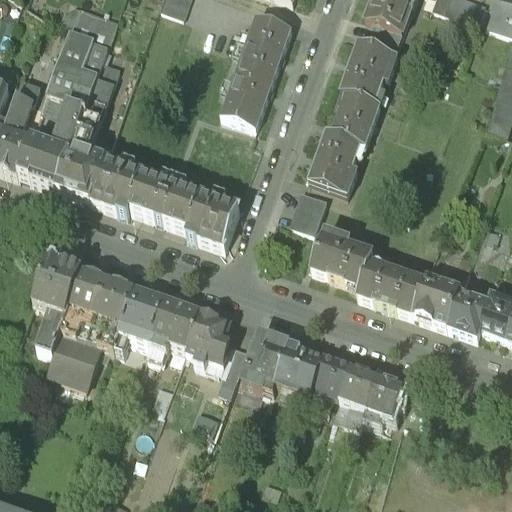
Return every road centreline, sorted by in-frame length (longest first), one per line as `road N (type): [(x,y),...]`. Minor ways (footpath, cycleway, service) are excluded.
road 1 (residential): [(341,0),(242,292)]
road 2 (residential): [(242,292),(511,387)]
road 3 (residential): [(0,209),(242,292)]
